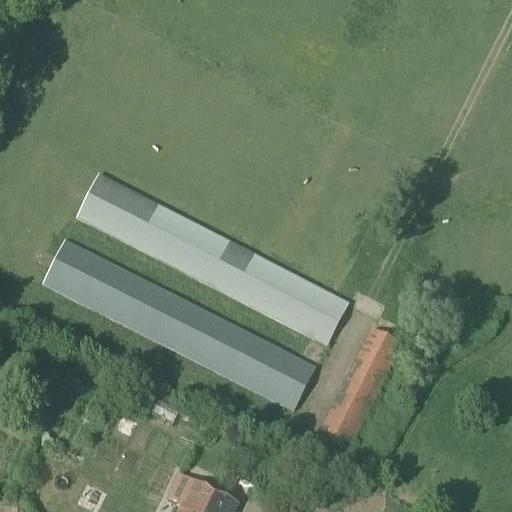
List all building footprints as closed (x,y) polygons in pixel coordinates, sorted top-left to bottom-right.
[(324,349),(347,305),(96,176),(73,221),(324,349)] [(314,370),(62,242),(40,287),(291,415),(314,370)] [(315,440),(319,442),(309,461),(333,472),(342,454),(345,455),(398,347),(370,332),(315,440)] [(305,418),(319,426),(331,405),(317,397),(305,418)] [(155,405),(149,415),(157,419),(155,422),(162,426),(164,423),(171,427),(176,416),(155,405)] [(232,469),(257,481),(266,463),(241,451),(232,469)] [(180,506),(177,511),(232,511),(235,506),(177,476),(165,499),(180,506)]
